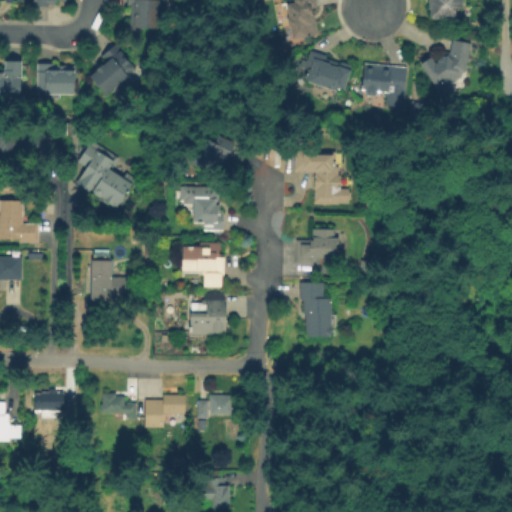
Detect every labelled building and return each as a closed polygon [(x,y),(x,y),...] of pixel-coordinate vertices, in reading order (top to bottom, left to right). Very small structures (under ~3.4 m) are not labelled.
[(24,0),(24,5),(16,5),(16,7),(10,7),(4,4),(3,10),(0,10),(0,0),(24,0)] [(150,0),(151,2),(162,2),(162,8),(166,8),(165,15),(163,15),(162,32),(130,34),(132,9),(128,9),(128,0),(150,0)] [(318,36),(294,41),(292,30),(290,29),(289,22),(290,20),(287,6),(295,4),(294,0),(316,0),(318,8),(313,10),(318,36)] [(464,0),(464,8),(457,8),(457,20),(436,20),(433,17),(433,0),(464,0)] [(471,45),(466,72),(461,75),(462,77),(448,86),(446,82),(438,88),(422,65),(431,58),(436,65),(439,63),(440,62),(446,58),(448,57),(453,41),(471,45)] [(129,78),(109,99),(90,80),(106,66),(101,57),(116,45),(138,69),(129,78)] [(327,59),(341,64),(343,63),(350,65),(352,68),(345,90),(341,89),(340,91),(338,90),(337,92),(309,83),(310,81),(305,80),(308,70),(305,69),(311,51),(328,57),(327,59)] [(24,64),(23,102),(0,102),(0,75),(6,75),(6,64),(24,64)] [(407,67),(405,93),(377,91),(377,93),(375,95),(369,95),(367,92),(367,90),(363,89),(366,64),(407,67)] [(56,65),(55,68),(67,68),(68,72),(77,70),(77,97),(46,98),(37,97),(39,79),(34,80),(34,74),(38,65),(56,65)] [(0,132),(43,132),(44,154),(13,154),(12,157),(0,157),(0,132)] [(218,137),(235,144),(229,156),(222,153),(219,159),(221,164),(211,167),(210,165),(205,163),(202,170),(191,163),(202,138),(216,144),(218,137)] [(109,170),(124,180),(127,175),(135,180),(117,208),(80,185),(90,170),(79,163),(89,147),(114,163),(109,170)] [(337,156),(337,171),(340,170),(340,179),(342,179),(341,192),(350,193),(350,206),(340,206),(340,207),(317,207),(317,174),(297,174),(297,155),(337,156)] [(216,200),(216,206),(220,206),(220,214),(223,214),(223,230),(205,230),(205,222),(195,222),(195,200),(200,200),(200,188),(219,188),(219,200),(216,200)] [(38,225),(38,243),(21,243),(21,239),(0,239),(1,202),(23,202),(23,225),(38,225)] [(333,230),(333,238),(337,239),(337,247),(335,247),(334,258),(312,258),(312,265),(296,265),(296,241),(309,241),(309,239),(312,239),(312,230),(333,230)] [(222,243),(222,250),(220,250),(220,255),(224,255),(224,276),(204,276),(204,271),(183,271),(183,248),(200,247),(200,243),(222,243)] [(146,279),(145,296),(140,296),(140,299),(113,298),(113,301),(94,300),(96,250),(111,251),(110,261),(114,262),(113,277),(146,279)] [(0,257),(23,258),(22,279),(0,279),(0,257)] [(323,283),(323,299),(331,299),(331,314),(326,314),(326,328),(332,327),(332,336),(310,337),(309,313),(307,313),(307,298),(304,299),(303,284),(323,283)] [(180,320),(166,320),(165,294),(180,293),(180,320)] [(225,294),(225,301),(227,301),(227,335),(194,335),(194,323),(192,323),(192,305),(196,294),(225,294)] [(63,392),(63,411),(57,411),(57,415),(43,415),(42,405),(39,405),(39,413),(31,413),(30,397),(40,397),(40,400),(42,400),(42,393),(63,392)] [(125,396),(125,405),(127,405),(127,403),(136,404),(136,418),(127,418),(127,413),(100,413),(100,404),(103,404),(103,394),(116,394),(116,396),(125,396)] [(185,396),(184,413),(163,413),(163,427),(146,427),(146,400),(163,400),(164,396),(185,396)] [(232,397),(232,413),(211,414),(211,397),(232,397)] [(208,401),(208,417),(200,417),(200,402),(208,401)] [(185,458),(185,466),(173,466),(173,458),(185,458)] [(223,473),(223,487),(229,487),(229,508),(211,509),(211,502),(201,502),(201,487),(208,487),(208,473),(223,473)]
